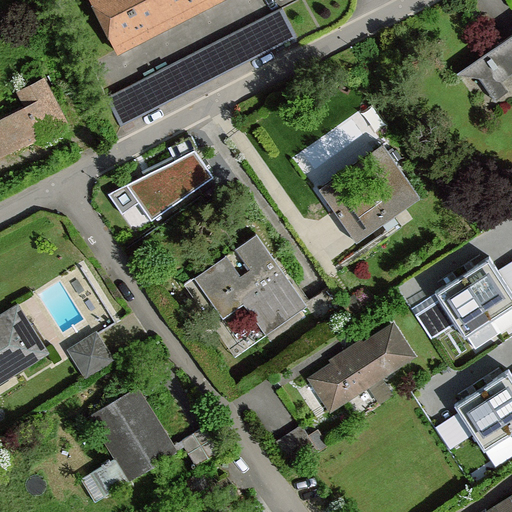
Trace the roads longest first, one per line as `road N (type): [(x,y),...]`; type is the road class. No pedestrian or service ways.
road 1 (residential): [(297,511),(68,178)]
road 2 (residential): [(68,178),(417,0)]
